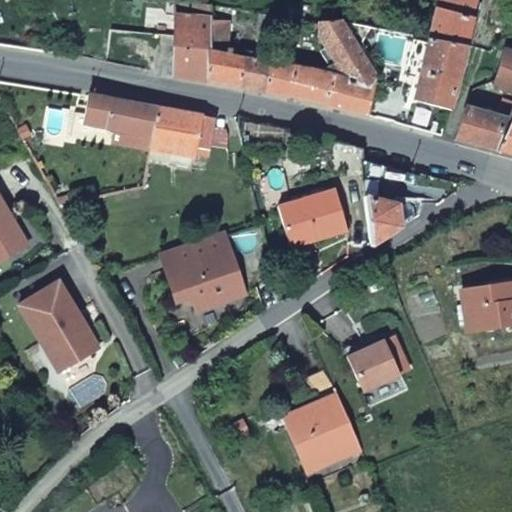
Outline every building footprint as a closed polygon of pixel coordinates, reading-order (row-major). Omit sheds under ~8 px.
[(171,0),(171,20),(170,42),(205,48),(206,43),(207,14),(207,3),(187,0),(171,0)] [(384,0),(384,2),(407,9),(409,0),(384,0)] [(473,0),(437,0),(436,6),(470,14),(473,0)] [(511,0),(493,0),(490,18),(511,23),(511,10),(511,0)] [(267,58),(263,89),(286,94),(287,91),(304,96),(322,100),(321,102),(363,113),(370,82),(373,70),(358,47),(339,18),(345,17),(347,1),(318,4),(322,19),(315,19),(316,33),(343,77),(267,58)] [(470,14),(436,6),(428,33),(465,42),(472,14),(470,14)] [(254,29),(272,32),(274,13),(257,11),(254,29)] [(205,48),(204,78),(233,84),(263,89),(267,58),(227,52),(227,18),(207,14),(206,43),(205,48)] [(157,34),(133,26),(133,28),(119,25),(116,38),(133,40),(155,47),(157,34)] [(428,33),(414,92),(432,97),(450,101),(465,42),(428,33)] [(170,42),(170,71),(204,78),(205,48),(170,42)] [(511,47),(501,45),(493,75),(492,80),(505,86),(511,89),(511,47)] [(358,47),(373,70),(370,82),(380,84),(383,62),(380,46),(358,47)] [(89,92),(84,121),(114,126),(126,128),(123,142),(152,147),(154,134),(158,106),(123,99),(89,92)] [(496,146),(504,113),(507,114),(511,100),(511,96),(500,93),(493,110),(463,103),(452,136),(496,146)] [(510,115),(496,146),(511,150),(511,100),(507,114),(510,115)] [(152,147),(197,155),(200,148),(213,151),(213,117),(186,112),(158,106),(154,134),(152,147)] [(126,128),(114,126),(112,140),(123,142),(126,128)] [(397,201),(379,198),(377,180),(365,180),(370,243),(419,212),(420,197),(397,194),(397,201)] [(347,228),(336,186),(278,204),(290,245),(347,228)] [(0,197),(0,258),(27,242),(0,197)] [(223,228),(162,248),(179,296),(191,292),(197,306),(213,300),(212,297),(219,295),(220,298),(243,290),(223,228)] [(16,302),(38,340),(41,338),(59,370),(99,346),(88,327),(85,329),(56,279),(16,302)] [(494,285),(450,292),(456,329),(511,320),(511,299),(511,296),(497,298),(495,291),(494,285)] [(333,356),(351,393),(387,376),(368,339),(333,356)] [(276,424),(299,473),(352,448),(326,392),(308,400),(311,407),(276,424)]
